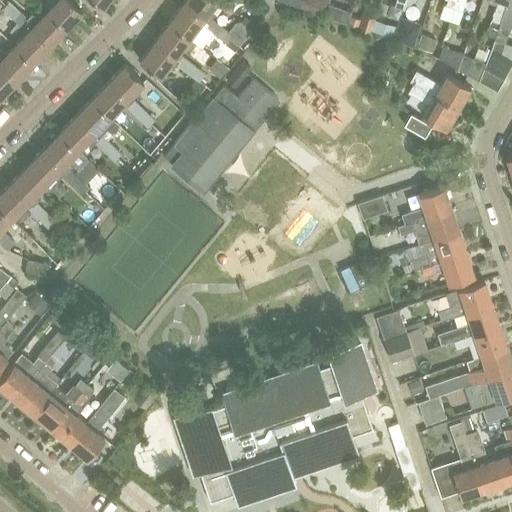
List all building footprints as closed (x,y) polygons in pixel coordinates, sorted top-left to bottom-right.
[(27,22),(2,0),(0,0),(0,5),(23,27),(27,22)] [(50,44),(66,26),(48,8),(38,18),(31,12),(27,16),(9,0),(2,0),(27,22),(31,26),(50,44)] [(55,0),(48,8),(66,26),(82,10),(71,0),(55,0)] [(184,0),(184,1),(182,3),(204,19),(207,22),(209,19),(211,17),(214,13),(210,10),(217,0),(184,0)] [(326,0),(309,0),(307,9),(323,14),(326,0)] [(406,0),(404,7),(412,10),(415,0),(406,0)] [(447,0),(442,16),(451,19),(457,0),(447,0)] [(457,0),(451,19),(459,21),(465,0),(457,0)] [(507,0),(488,0),(488,2),(497,5),(490,26),(498,28),(507,0)] [(511,0),(507,0),(498,28),(494,38),(504,42),(511,19),(511,0)] [(182,3),(168,21),(190,37),(204,19),(182,3)] [(329,3),(325,15),(346,23),(350,10),(329,3)] [(347,22),(371,29),(374,18),(375,16),(361,12),(359,17),(350,14),(347,22)] [(207,22),(204,26),(212,31),(217,35),(220,31),(219,29),(222,25),(211,17),(209,19),(207,22)] [(395,25),(374,18),(371,29),(392,35),(395,25)] [(155,39),(154,40),(176,56),(177,55),(190,37),(168,21),(155,39)] [(220,31),(217,35),(226,42),(229,37),(231,36),(233,33),(228,30),(222,25),(219,29),(220,31)] [(33,61),(50,44),(31,26),(15,43),(33,61)] [(432,52),(437,39),(421,33),(416,46),(432,52)] [(154,40),(140,59),(161,75),(168,65),(174,69),(178,64),(176,63),(179,58),(176,56),(154,40)] [(0,62),(17,78),(33,61),(15,43),(6,53),(0,48),(0,62)] [(398,43),(397,51),(405,52),(406,43),(398,43)] [(438,57),(458,68),(463,55),(442,46),(438,57)] [(486,62),(479,80),(497,90),(511,63),(490,51),(486,62)] [(179,58),(176,63),(178,64),(188,72),(191,68),(189,66),(192,62),(182,54),(179,58)] [(486,62),(463,55),(458,68),(479,80),(486,62)] [(227,67),(215,58),(208,68),(220,77),(227,67)] [(242,58),(225,79),(235,87),(252,67),(242,58)] [(0,96),(17,78),(0,62),(0,96)] [(191,68),(188,72),(198,80),(204,71),(192,62),(189,66),(191,68)] [(124,63),(109,79),(127,97),(143,82),(124,63)] [(382,63),(378,71),(385,76),(390,68),(382,63)] [(410,79),(414,82),(458,107),(470,87),(446,73),(440,84),(416,70),(410,79)] [(277,97),(259,83),(253,78),(238,96),(223,83),(164,155),(203,187),(277,97)] [(109,79),(92,96),(111,115),(127,97),(109,79)] [(445,128),(458,107),(414,82),(408,91),(429,103),(422,115),(445,128)] [(101,124),(111,115),(92,96),(75,114),(118,155),(122,151),(102,132),(106,128),(101,124)] [(127,106),(137,116),(144,108),(134,99),(127,106)] [(154,117),(144,108),(137,116),(147,125),(154,117)] [(424,136),(431,125),(410,113),(403,124),(424,136)] [(75,114),(59,131),(77,149),(85,141),(90,145),(94,141),(114,159),(118,155),(75,114)] [(96,167),(77,149),(59,131),(42,148),(85,190),(89,186),(74,171),(77,168),(87,177),(96,167)] [(85,190),(42,148),(25,165),(44,183),(52,174),(57,179),(58,179),(62,175),(81,193),(85,190)] [(135,165),(132,168),(140,175),(152,161),(144,154),(136,163),(135,165)] [(8,182),(27,200),(32,205),(51,224),(57,230),(60,226),(54,221),(56,219),(36,201),(41,196),(36,191),(44,183),(25,165),(8,182)] [(8,182),(0,190),(0,207),(10,217),(27,200),(8,182)] [(405,222),(452,207),(444,184),(418,192),(423,206),(402,213),(405,222)] [(91,195),(85,190),(81,193),(80,194),(86,200),(91,195)] [(363,217),(386,209),(382,197),(359,204),(363,217)] [(49,227),(51,224),(32,205),(29,208),(49,227)] [(15,241),(1,227),(10,217),(0,207),(0,241),(7,248),(15,241)] [(459,229),(452,207),(405,222),(398,225),(400,233),(414,228),(419,243),(459,229)] [(66,236),(73,243),(84,230),(77,224),(66,236)] [(467,251),(459,229),(419,243),(422,254),(411,259),(414,269),(421,267),(467,251)] [(423,275),(444,268),(448,282),(474,274),(467,251),(421,267),(423,275)] [(27,258),(25,270),(46,274),(49,262),(27,258)] [(0,287),(10,275),(0,266),(0,287)] [(0,287),(0,288),(7,294),(18,281),(11,275),(0,287)] [(442,318),(465,311),(491,302),(483,279),(458,288),(445,292),(450,303),(439,307),(442,318)] [(0,327),(6,321),(26,296),(16,289),(0,308),(0,327)] [(27,303),(40,314),(50,302),(36,292),(27,303)] [(465,311),(469,322),(437,332),(441,344),(443,344),(498,325),(491,302),(465,311)] [(384,338),(407,331),(399,307),(376,314),(384,338)] [(0,364),(13,349),(4,342),(15,328),(6,321),(0,327),(0,364)] [(472,358),(480,355),(506,346),(498,325),(443,344),(445,352),(468,344),(472,358)] [(57,329),(41,348),(43,349),(49,354),(65,335),(57,329)] [(414,352),(407,331),(384,338),(391,360),(414,352)] [(73,343),(82,350),(90,340),(80,333),(73,343)] [(330,362),(318,366),(348,453),(357,450),(352,433),(372,426),(361,393),(375,389),(358,340),(326,350),(330,362)] [(88,342),(82,350),(92,357),(98,349),(88,342)] [(511,369),(511,365),(506,346),(480,355),(483,364),(424,385),(428,397),(438,393),(468,384),(511,369)] [(0,376),(0,385),(14,396),(44,361),(49,354),(43,349),(38,356),(36,354),(32,359),(21,350),(18,354),(1,376),(0,376)] [(51,391),(56,385),(59,382),(48,373),(52,368),(44,361),(14,396),(32,411),(51,391)] [(299,470),(308,466),(348,453),(318,366),(316,361),(279,374),(223,392),(226,402),(208,408),(206,403),(176,415),(196,473),(200,472),(210,500),(233,492),(237,503),(295,483),(291,471),(299,468),(299,470)] [(421,374),(428,372),(424,361),(418,364),(421,374)] [(511,369),(468,384),(471,393),(481,390),(486,403),(511,394),(511,369)] [(418,376),(407,380),(411,393),(423,389),(418,376)] [(32,411),(50,427),(87,384),(81,379),(80,377),(74,384),(72,382),(65,392),(56,385),(51,391),(32,411)] [(145,408),(158,392),(144,380),(131,396),(145,408)] [(50,427),(68,442),(88,421),(77,413),(82,406),(80,404),(93,388),(87,384),(50,427)] [(92,451),(104,435),(98,430),(127,396),(116,387),(88,421),(68,442),(87,457),(92,451)] [(446,416),(438,393),(428,397),(418,400),(425,422),(446,416)] [(488,406),(482,408),(486,420),(492,419),(488,406)] [(465,432),(475,429),(470,414),(460,417),(465,432)] [(465,433),(463,426),(461,419),(449,423),(464,466),(453,470),(451,464),(445,461),(430,466),(439,493),(458,487),(461,495),(483,488),(465,433)] [(506,480),(511,478),(511,424),(502,428),(506,439),(494,444),(497,455),(506,480)] [(465,433),(483,488),(506,480),(497,455),(488,458),(478,428),(465,433)] [(92,451),(87,457),(99,467),(105,459),(117,445),(104,435),(92,451)] [(420,486),(406,444),(394,448),(408,490),(420,486)]
